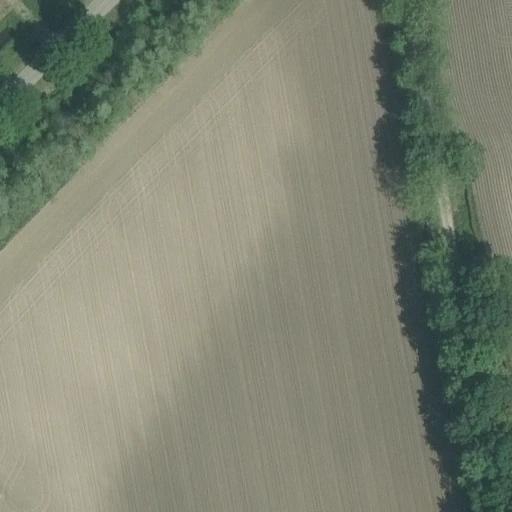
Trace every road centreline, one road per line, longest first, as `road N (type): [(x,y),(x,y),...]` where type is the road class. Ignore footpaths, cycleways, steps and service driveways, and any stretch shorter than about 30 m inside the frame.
road 1 (track): [(502,511),(412,0)]
road 2 (unclassified): [(0,116),(112,0)]
